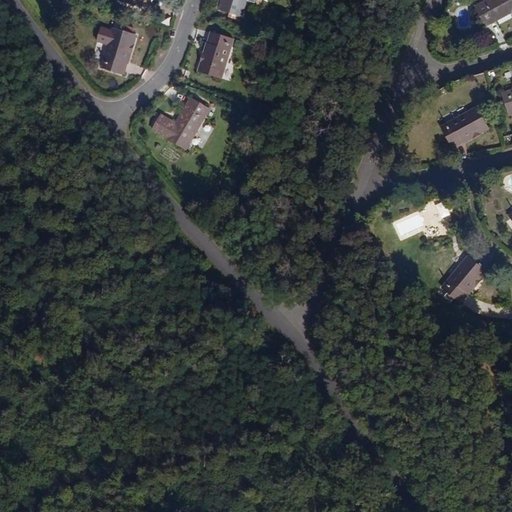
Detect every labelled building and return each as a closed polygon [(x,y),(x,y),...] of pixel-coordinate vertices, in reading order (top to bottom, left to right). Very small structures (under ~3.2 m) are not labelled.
[(126,0),(123,11),(143,18),(149,0),(126,0)] [(252,0),(227,0),(221,19),(244,27),(252,0)] [(511,0),(500,0),(476,14),(485,33),(511,20),(511,21),(511,0)] [(138,48),(117,40),(103,80),(125,87),(138,48)] [(202,83),(224,90),(236,51),(215,44),(202,83)] [(159,137),(192,158),(217,119),(199,107),(184,130),(169,121),(159,137)] [(483,107),(448,127),(458,146),(494,128),(483,107)] [(475,259),(449,288),(465,303),(491,273),(475,259)]
